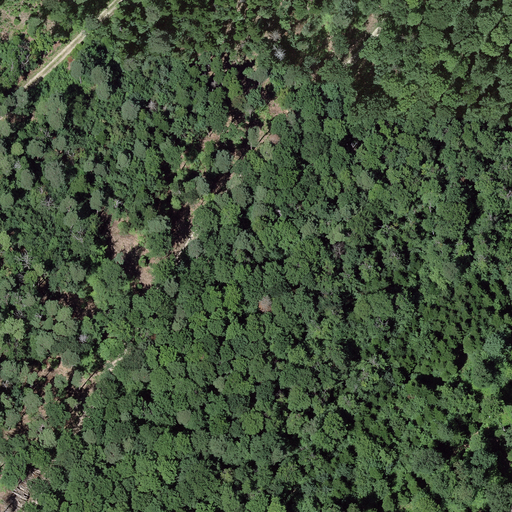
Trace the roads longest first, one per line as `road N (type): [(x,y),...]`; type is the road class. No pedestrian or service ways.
road 1 (track): [(27,511),(170,270),(402,0)]
road 2 (track): [(0,112),(117,0)]
